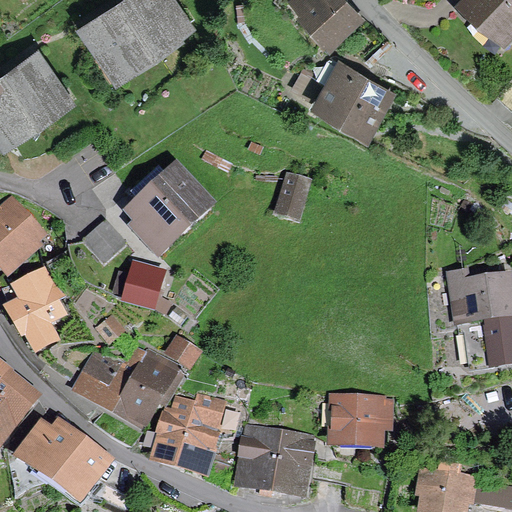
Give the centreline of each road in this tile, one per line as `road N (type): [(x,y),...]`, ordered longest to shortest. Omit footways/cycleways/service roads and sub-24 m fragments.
road 1 (residential): [(0,339),(37,387),(108,444),(252,511)]
road 2 (residential): [(362,0),(511,144)]
